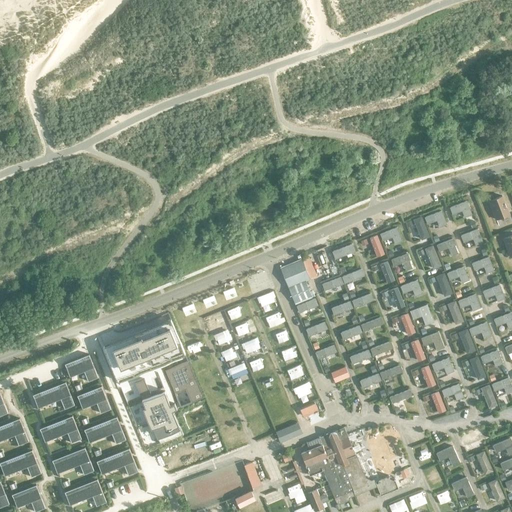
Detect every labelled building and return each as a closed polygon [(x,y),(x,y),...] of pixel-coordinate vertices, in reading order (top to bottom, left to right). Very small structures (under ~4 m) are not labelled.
[(493,199),(492,196),(488,197),(489,201),(496,220),(509,215),(502,196),(493,199)] [(472,216),(466,202),(450,208),(452,215),(462,211),(465,218),(472,216)] [(441,211),(424,218),(427,225),(436,221),(439,228),(446,225),(441,211)] [(416,223),(408,226),(415,243),(423,240),(416,223)] [(397,228),(380,234),(382,242),(392,238),(394,245),(402,242),(397,228)] [(477,229),(461,236),(464,243),(473,240),(475,246),(483,243),(477,229)] [(385,253),(377,234),(369,237),(377,256),(385,253)] [(511,235),(503,239),(510,258),(511,257),(511,235)] [(453,239),(436,246),(439,252),(449,249),(451,256),(458,254),(453,239)] [(355,250),(352,243),(332,251),(335,258),(355,250)] [(407,254),(390,260),(393,267),(403,263),(406,271),(412,269),(409,261),(410,261),(407,254)] [(489,257),(472,264),(474,271),(484,267),(486,274),(494,271),(489,257)] [(395,279),(388,260),(380,263),(387,282),(395,279)] [(303,261),(281,269),(295,304),(311,297),(305,282),(310,279),(303,261)] [(464,267),(446,274),(449,281),(459,277),(462,284),(469,281),(464,267)] [(365,274),(363,268),(343,275),(345,282),(365,274)] [(343,283),(340,276),(322,283),(325,290),(343,283)] [(417,281),(400,287),(403,294),(412,291),(415,297),(422,295),(417,281)] [(404,305),(397,286),(390,289),(397,308),(404,305)] [(499,286),(483,292),(485,299),(495,295),(498,302),(505,299),(499,286)] [(213,295),(216,303),(230,298),(227,290),(213,295)] [(371,292),(352,299),(355,306),(373,299),(371,292)] [(267,295),(253,299),(257,316),(272,312),(267,295)] [(475,295),(458,302),(461,309),(470,305),(473,312),(480,309),(475,295)] [(317,305),(314,298),(296,305),(298,312),(317,305)] [(353,307),(350,300),(331,307),(333,314),(353,307)] [(427,305),(409,312),(413,321),(422,317),(425,326),(434,323),(427,305)] [(225,321),(237,318),(235,308),(222,312),(225,321)] [(415,331),(407,312),(399,315),(407,334),(415,331)] [(511,317),(510,313),(494,320),(496,328),(506,324),(509,330),(511,328),(511,317)] [(216,314),(200,320),(202,327),(207,325),(208,330),(220,326),(216,314)] [(274,314),(261,318),(264,328),(277,324),(274,314)] [(381,315),(361,324),(364,331),(384,322),(381,315)] [(328,327),(324,320),(306,328),(309,335),(328,327)] [(146,330),(103,347),(104,350),(117,381),(119,385),(146,450),(160,444),(183,435),(173,410),(177,409),(204,398),(185,353),(172,322),(147,332),(146,330)] [(486,323),(469,330),(472,337),(481,333),(484,340),(491,337),(486,323)] [(361,332),(359,325),(340,332),(343,339),(361,332)] [(240,326),(229,330),(232,340),(244,336),(240,326)] [(212,348),(227,343),(223,332),(208,338),(212,348)] [(277,332),(265,337),(269,348),(281,343),(277,332)] [(438,332),(420,339),(423,346),(433,343),(436,352),(444,349),(438,332)] [(425,357),(418,338),(410,341),(418,360),(425,357)] [(393,347),(390,339),(370,348),(373,355),(393,347)] [(252,341),(236,345),(239,357),(255,352),(252,341)] [(337,352),(334,344),(316,351),(318,358),(337,352)] [(371,355),(369,349),(349,355),(352,362),(371,355)] [(227,350),(216,354),(222,371),(224,371),(230,388),(243,384),(237,367),(232,368),(229,361),(231,361),(227,350)] [(497,351),(480,358),(483,365),(492,361),(495,368),(503,365),(497,351)] [(277,365),(288,362),(285,352),(274,354),(277,365)] [(89,354),(65,364),(70,377),(69,374),(83,369),(88,381),(98,377),(89,354)] [(448,358),(431,365),(434,372),(443,368),(446,375),(454,372),(448,358)] [(244,361),(245,371),(262,370),(260,359),(244,361)] [(400,364),(380,372),(382,378),(403,371),(400,364)] [(435,384),(428,365),(420,368),(428,387),(435,384)] [(348,375),(343,366),(331,372),(335,381),(348,375)] [(281,373),(285,384),(298,378),(294,368),(281,373)] [(381,380),(378,373),(359,380),(361,387),(381,380)] [(262,378),(251,382),(256,392),(267,388),(262,378)] [(511,387),(508,378),(491,385),(494,392),(503,389),(506,396),(511,393),(511,387)] [(64,382),(32,395),(37,408),(38,408),(37,406),(59,397),(64,409),(74,405),(64,382)] [(236,398),(248,396),(245,385),(233,388),(236,398)] [(304,385),(288,390),(291,401),(307,396),(304,385)] [(458,385),(441,391),(444,399),(454,395),(456,401),(464,398),(458,385)] [(101,386),(77,395),(82,408),(83,408),(82,406),(96,400),(101,413),(111,409),(101,386)] [(412,395),(409,388),(389,396),(392,403),(412,395)] [(445,409),(438,391),(431,393),(439,412),(445,409)] [(260,410),(276,404),(272,393),(256,399),(260,410)] [(216,395),(202,402),(207,413),(221,407),(216,395)] [(253,417),(247,404),(236,409),(242,422),(253,417)] [(295,411),(298,420),(314,415),(311,406),(295,411)] [(189,415),(193,427),(207,422),(203,411),(189,415)] [(278,411),(265,416),(269,427),(282,422),(278,411)] [(209,420),(217,435),(222,432),(220,429),(228,425),(222,414),(209,420)] [(72,416),(39,429),(45,442),(44,439),(66,431),(71,443),(81,439),(72,416)] [(116,416),(84,429),(89,442),(90,442),(89,440),(110,431),(115,443),(125,439),(116,416)] [(19,418),(0,425),(0,438),(13,433),(18,445),(28,442),(19,418)] [(266,430),(264,423),(254,425),(254,422),(243,425),(246,435),(266,430)] [(369,490),(367,485),(355,457),(356,457),(353,448),(354,447),(352,442),(350,443),(344,429),(306,444),(309,450),(301,453),(306,466),(310,475),(318,472),(317,470),(323,468),(337,503),(369,490)] [(480,437),(483,443),(500,434),(498,429),(480,437)] [(223,451),(239,445),(233,431),(217,438),(223,451)] [(198,441),(203,451),(214,446),(209,437),(198,441)] [(511,443),(510,439),(492,446),(495,454),(506,450),(508,456),(511,454),(511,443)] [(452,447),(436,454),(439,462),(448,458),(452,468),(460,465),(452,447)] [(84,448),(52,460),(57,474),(58,473),(57,471),(79,462),(84,475),(94,471),(84,448)] [(129,448),(96,461),(102,474),(101,472),(123,463),(128,475),(138,471),(129,448)] [(31,450),(0,462),(0,466),(4,476),(5,476),(4,473),(25,465),(30,477),(40,473),(31,450)] [(494,470),(484,450),(476,454),(486,474),(494,470)] [(289,453),(282,456),(284,463),(292,460),(289,453)] [(511,459),(500,464),(502,471),(511,467),(511,459)] [(252,462),(244,465),(252,488),(261,484),(252,462)] [(406,468),(399,471),(402,478),(409,475),(406,468)] [(398,490),(395,481),(395,480),(394,479),(393,480),(389,478),(389,477),(388,477),(387,478),(375,483),(381,497),(398,490)] [(466,478),(451,485),(454,492),(462,489),(467,499),(474,496),(466,478)] [(505,498),(497,478),(488,481),(496,501),(505,498)] [(97,479),(65,492),(70,505),(69,503),(91,494),(96,506),(106,502),(97,479)] [(0,482),(0,507),(9,504),(0,482)] [(36,485),(12,495),(17,508),(18,507),(17,505),(30,500),(35,511),(45,508),(36,485)] [(180,485),(173,488),(175,495),(182,493),(180,485)] [(314,511),(316,511),(324,509),(316,491),(307,494),(314,511)] [(239,507),(253,500),(249,492),(235,499),(239,507)] [(269,494),(259,500),(265,510),(275,504),(269,494)] [(440,494),(430,498),(434,508),(444,504),(440,494)] [(406,511),(420,507),(417,495),(402,500),(406,511)]
